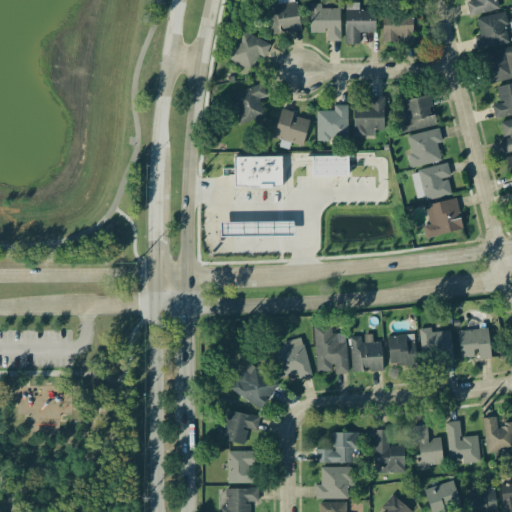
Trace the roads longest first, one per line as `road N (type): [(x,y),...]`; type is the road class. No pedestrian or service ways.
road 1 (secondary): [(179,0),(157,158),(154,511)]
road 2 (secondary): [(0,310),(298,305),(511,281)]
road 3 (secondary): [(511,249),(303,273),(185,276)]
road 4 (residential): [(511,294),(438,0)]
road 5 (secondary): [(185,276),(186,174),(208,0)]
road 6 (residential): [(299,414),(309,403),(511,384)]
road 7 (secondary): [(185,276),(0,277)]
road 8 (residential): [(454,65),(301,72)]
road 9 (secondary): [(185,511),(185,370)]
